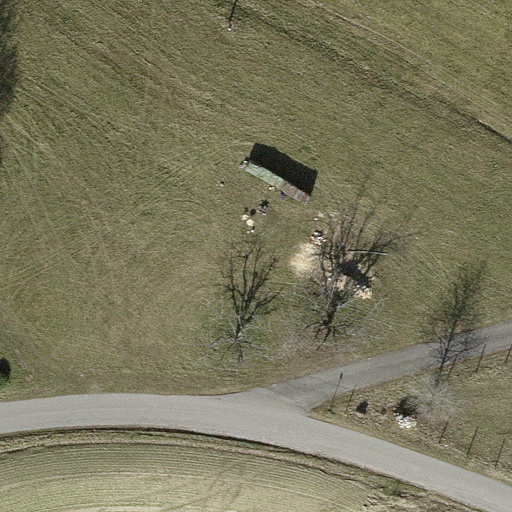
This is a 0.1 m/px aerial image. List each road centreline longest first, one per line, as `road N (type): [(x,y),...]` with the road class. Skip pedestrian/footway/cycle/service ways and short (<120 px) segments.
road 1 (unclassified): [(265,421),(277,395),(511,334)]
road 2 (unclassified): [(0,417),(145,409),(265,421)]
road 3 (unclassified): [(265,421),(401,458),(511,502)]
